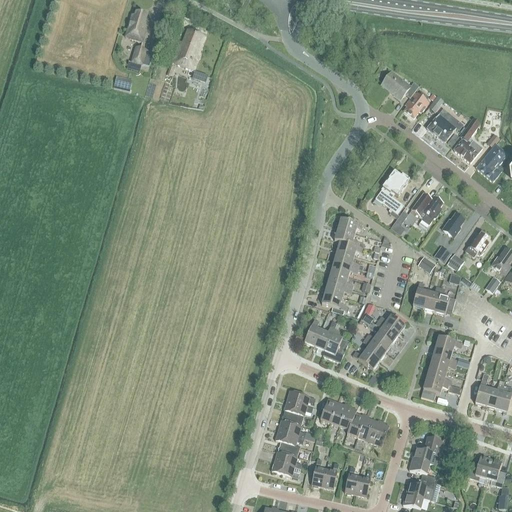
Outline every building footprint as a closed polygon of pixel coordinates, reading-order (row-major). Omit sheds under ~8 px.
[(145,17),(144,16),(144,15),(139,14),(138,15),(136,14),(135,17),(132,16),(128,33),(142,37),(147,21),(144,20),(145,17)] [(179,44),(171,64),(193,73),(200,55),(199,55),(202,46),(201,46),(204,38),(187,32),(182,45),(179,44)] [(130,64),(142,68),(147,52),(135,48),(130,64)] [(404,97),(409,100),(414,95),(418,89),(413,85),(410,89),(391,74),(381,86),(394,95),(393,97),(400,103),(404,97)] [(128,81),(116,78),(113,90),(125,93),(128,81)] [(437,98),(432,94),(428,100),(432,104),(437,98)] [(428,106),(414,95),(409,100),(410,101),(405,107),(406,109),(403,113),(413,121),(419,113),(421,115),(428,106)] [(428,110),(434,115),(443,103),(437,98),(428,110)] [(444,145),(455,130),(448,124),(450,122),(447,120),(450,117),(442,111),(426,131),(444,145)] [(469,141),(478,127),(472,122),(460,139),(462,141),(453,153),(470,166),(482,151),(469,141)] [(499,141),(494,137),(486,145),(492,150),(499,141)] [(498,168),(507,157),(495,147),(476,171),(492,184),(502,171),(498,168)] [(388,213),(390,215),(389,216),(396,221),(398,218),(397,217),(403,208),(392,200),(394,196),(397,199),(401,194),(400,193),(403,190),(408,183),(408,182),(402,177),(401,179),(395,175),(393,175),(388,182),(386,185),(385,185),(384,187),(384,188),(375,200),(389,211),(388,213)] [(411,212),(419,219),(422,220),(421,222),(428,228),(433,220),(435,220),(441,212),(439,210),(442,206),(433,199),(431,202),(423,196),(411,212)] [(390,231),(399,238),(412,220),(403,213),(390,231)] [(456,217),(454,216),(450,223),(449,222),(442,232),(453,240),(460,231),(459,230),(464,223),(460,221),(461,220),(460,219),(458,217),(456,217)] [(335,227),(334,231),(354,237),(357,230),(363,233),(365,228),(340,221),(338,228),(335,227)] [(353,241),(354,237),(334,231),(333,234),(336,234),(334,242),(339,244),(339,243),(356,248),(358,249),(363,250),(358,248),(359,244),(353,241)] [(486,244),(488,241),(487,240),(486,239),(487,238),(483,236),(481,236),(478,239),(476,237),(464,254),(473,260),(476,256),(479,258),(480,257),(481,256),(482,255),(482,253),(488,245),(486,244)] [(391,244),(384,238),(382,247),(384,248),(389,249),(391,244)] [(361,255),(363,250),(358,249),(356,248),(339,243),(339,244),(337,250),(335,250),(334,253),(353,259),(355,253),(361,255)] [(451,256),(440,248),(433,259),(444,266),(451,256)] [(508,267),(511,261),(511,256),(504,251),(498,260),(497,259),(490,268),(504,278),(511,269),(508,267)] [(335,257),(333,264),(357,271),(362,273),(364,268),(351,264),(353,259),(334,253),(333,256),(335,257)] [(464,263),(454,256),(446,267),(457,274),(464,263)] [(435,267),(423,259),(417,268),(429,276),(435,267)] [(355,276),(357,271),(333,264),(331,271),(329,270),(328,274),(347,279),(348,274),(355,276)] [(511,270),(503,283),(511,288),(511,270)] [(345,285),(347,279),(328,274),(327,277),(329,278),(327,285),(351,292),(352,287),(345,285)] [(459,278),(450,276),(448,284),(457,286),(459,278)] [(500,284),(493,279),(484,291),(492,296),(500,284)] [(370,286),(363,284),(361,293),(368,295),(370,286)] [(322,291),(321,294),(341,300),(343,294),(349,296),(351,292),(327,285),(325,292),(322,291)] [(412,308),(423,311),(428,294),(422,293),(424,286),(419,285),(412,308)] [(423,311),(433,314),(440,291),(435,289),(433,296),(428,294),(423,311)] [(444,292),(440,291),(433,314),(444,317),(446,312),(451,314),(455,302),(449,301),(449,300),(443,299),(444,292)] [(339,306),(341,300),(321,294),(321,297),(323,298),(321,306),(345,313),(346,308),(339,306)] [(372,316),(376,307),(370,304),(366,313),(372,316)] [(369,327),(374,321),(367,315),(362,322),(369,327)] [(398,337),(405,328),(391,318),(387,323),(381,319),(378,323),(398,337)] [(310,351),(313,352),(321,332),(316,330),(319,324),(314,322),(304,345),(311,348),(310,351)] [(392,346),(398,337),(378,323),(375,327),(381,331),(378,336),(392,346)] [(318,351),(324,353),(334,330),(330,328),(327,335),(321,332),(313,352),(316,354),(318,351)] [(339,332),(334,330),(324,353),(324,354),(323,357),(340,365),(349,344),(336,338),(339,332)] [(368,336),(366,340),(385,355),(392,346),(378,336),(374,341),(368,336)] [(438,339),(435,350),(452,355),(453,349),(460,351),(462,346),(438,339)] [(379,363),(385,355),(366,340),(363,344),(368,348),(365,353),(379,363)] [(450,360),(452,355),(435,350),(432,360),(455,367),(457,362),(450,360)] [(379,363),(365,353),(361,358),(356,354),(352,358),(372,373),(379,363)] [(455,367),(432,360),(429,371),(446,376),(447,370),(454,372),(455,367)] [(429,371),(426,381),(449,388),(451,383),(444,381),(446,376),(429,371)] [(482,411),(486,412),(491,392),(485,390),(488,377),(483,376),(474,406),(482,408),(482,411)] [(448,393),(449,388),(426,381),(423,392),(440,397),(441,391),(448,393)] [(496,394),(491,392),(486,412),(488,413),(489,410),(497,412),(503,388),(504,384),(499,383),(496,394)] [(511,398),(511,393),(511,390),(503,388),(497,412),(503,414),(503,417),(506,418),(511,398)] [(289,394),(286,403),(307,408),(308,404),(313,406),(315,401),(289,394)] [(320,421),(328,424),(336,404),(328,401),(320,421)] [(312,410),(307,408),(286,403),(284,413),(304,418),(305,413),(311,415),(312,410)] [(343,407),(336,404),(328,424),(339,429),(348,406),(344,405),(343,407)] [(339,429),(348,432),(355,411),(351,410),(351,408),(348,406),(339,429)] [(347,436),(357,440),(366,417),(363,416),(362,418),(355,416),(356,412),(355,411),(348,432),(347,436)] [(284,413),(281,423),(301,428),(304,418),(284,413)] [(369,419),(366,417),(357,440),(365,443),(373,422),(368,421),(369,419)] [(365,443),(373,446),(381,423),(377,422),(377,424),(373,422),(365,443)] [(299,433),(301,428),(281,423),(278,433),(304,440),(305,435),(299,433)] [(381,449),(384,442),(389,428),(384,427),(385,425),(381,423),(373,446),(381,449)] [(302,445),(304,440),(278,433),(275,442),(281,444),(295,448),(297,443),(302,445)] [(415,450),(412,461),(429,466),(436,468),(443,443),(428,439),(424,453),(415,450)] [(295,448),(281,444),(277,454),(297,459),(299,449),(295,448)] [(277,454),(274,464),(294,470),(300,472),(301,466),(295,465),(297,459),(277,454)] [(479,479),(485,481),(491,463),(480,460),(478,467),(471,465),(467,480),(478,483),(479,479)] [(317,488),(322,489),(326,472),(320,470),(322,462),(317,461),(311,487),(313,487),(313,489),(317,490),(317,488)] [(426,477),(429,466),(412,461),(409,473),(422,476),(420,482),(433,486),(435,480),(426,477)] [(501,466),(491,463),(485,481),(492,483),(490,487),(501,490),(505,475),(499,473),(501,466)] [(293,474),(294,470),(274,464),(271,473),(297,480),(299,476),(293,474)] [(333,474),(326,472),(322,489),(333,492),(340,466),(335,465),(333,474)] [(350,496),(355,497),(359,479),(353,478),(355,470),(350,469),(344,494),(347,495),(346,497),(350,498),(350,496)] [(366,481),(359,479),(355,497),(366,499),(372,473),(368,472),(366,481)] [(432,492),(433,486),(420,482),(419,488),(409,485),(406,496),(423,501),(426,490),(432,492)] [(419,511),(420,511),(423,501),(406,496),(403,507),(413,510),(412,511),(419,511)]
